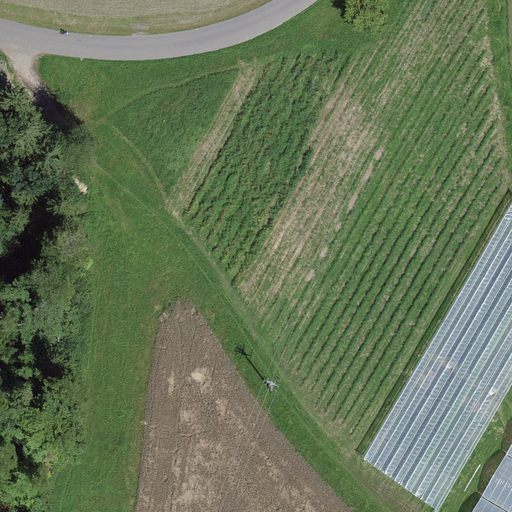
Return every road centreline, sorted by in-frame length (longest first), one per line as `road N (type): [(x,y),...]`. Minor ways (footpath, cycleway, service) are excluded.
road 1 (track): [(388,511),(296,430),(196,286),(137,234),(0,45)]
road 2 (unclassified): [(303,0),(222,41),(163,48),(85,51),(0,32)]
